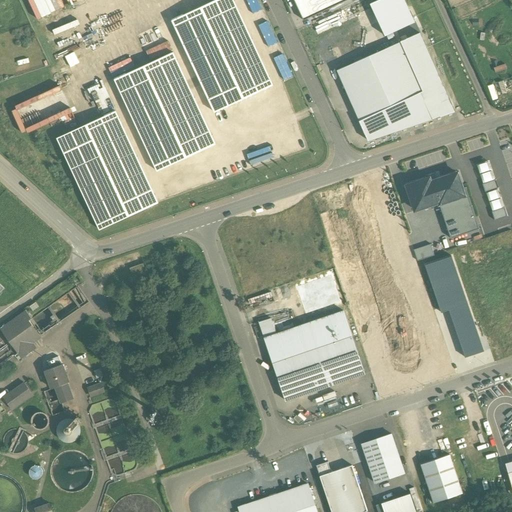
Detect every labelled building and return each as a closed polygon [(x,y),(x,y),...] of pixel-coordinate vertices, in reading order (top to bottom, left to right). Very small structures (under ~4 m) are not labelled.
[(75,29),(66,6),(60,8),(56,0),(26,0),(52,67),(50,68),(54,79),(73,72),(68,59),(89,50),(80,27),(75,29)] [(233,0),(218,0),(172,21),(214,114),(273,87),(233,0)] [(294,0),(304,21),(348,0),(294,0)] [(382,0),(371,5),(385,36),(414,22),(403,0),(382,0)] [(421,34),(338,71),(368,140),(455,113),(421,34)] [(173,53),(115,80),(158,172),(215,146),(173,53)] [(283,54),(275,58),(284,79),(293,76),(283,54)] [(115,110),(56,137),(99,229),(158,202),(115,110)] [(437,197),(463,188),(458,174),(435,181),(436,183),(431,185),(429,179),(407,186),(415,210),(439,203),(437,197)] [(495,180),(484,184),(483,184),(486,193),(487,192),(498,189),(498,188),(496,180),(495,180)] [(437,197),(439,203),(451,240),(480,230),(465,187),(463,188),(437,197)] [(504,208),(493,211),(492,212),(495,221),(508,217),(505,207),(504,208)] [(434,256),(430,245),(414,250),(418,261),(434,256)] [(449,310),(466,358),(484,351),(451,255),(425,264),(441,312),(449,310)] [(143,264),(130,269),(135,283),(148,278),(143,264)] [(340,302),(331,276),(297,287),(306,314),(340,302)] [(248,300),(251,308),(273,301),(270,292),(248,300)] [(27,311),(2,329),(5,332),(19,351),(23,357),(36,347),(32,342),(40,336),(28,321),(32,318),(27,311)] [(273,363),(352,336),(343,311),(276,334),(265,338),(273,363)] [(259,322),(265,338),(276,334),(271,318),(259,322)] [(352,336),(273,363),(286,401),(365,374),(352,336)] [(46,371),(53,390),(57,388),(62,403),(74,399),(68,384),(71,383),(64,364),(46,371)] [(25,383),(4,398),(12,409),(33,394),(25,383)] [(102,383),(89,388),(92,396),(105,391),(102,383)] [(30,417),(28,422),(28,426),(30,429),(33,432),(39,434),(47,429),(48,425),(48,420),(46,417),(42,414),(39,413),(34,414),(30,417)] [(2,441),(2,447),(4,451),(7,454),(12,456),(19,456),(25,453),(28,450),(29,445),(29,439),(27,434),(24,431),(18,428),(14,428),(8,430),(3,436),(2,441)] [(392,434),(362,444),(375,483),(405,473),(392,434)] [(450,455),(421,464),(434,503),(463,493),(450,455)] [(317,466),(320,476),(331,473),(328,462),(317,466)] [(34,464),(30,472),(39,478),(43,470),(34,464)] [(331,473),(320,476),(332,511),(365,511),(368,511),(352,466),(331,473)] [(317,511),(308,486),(240,509),(240,511),(317,511)] [(417,511),(410,493),(385,502),(388,511),(417,511)] [(53,511),(51,503),(35,508),(35,511),(53,511)]
